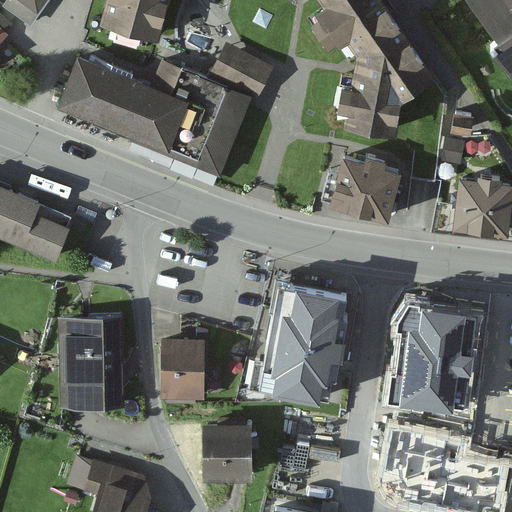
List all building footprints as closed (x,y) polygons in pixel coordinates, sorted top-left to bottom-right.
[(103,0),(99,15),(159,32),(168,0),(103,0)] [(334,119),(397,131),(405,92),(438,69),(389,0),(325,0),(317,5),(321,10),(310,18),(331,48),(348,36),(358,50),(353,71),(352,79),(342,77),(334,119)] [(511,81),(511,0),(467,0),(497,39),(486,47),(511,81)] [(0,41),(10,31),(0,22),(0,41)] [(274,62),(227,38),(213,67),(260,91),(274,62)] [(77,49),(57,101),(133,130),(131,134),(184,154),(221,168),(251,90),(158,55),(150,77),(77,49)] [(455,102),(452,119),(471,122),(474,105),(455,102)] [(446,135),(442,156),(461,159),(464,138),(446,135)] [(331,197),(390,212),(402,164),(385,159),(387,152),(367,147),(365,154),(344,149),(331,197)] [(456,177),(450,233),(505,239),(511,183),(499,182),(500,176),(475,173),(474,179),(456,177)] [(0,231),(56,254),(70,220),(36,205),(40,195),(0,178),(0,231)] [(350,288),(280,274),(261,375),(330,389),(350,288)] [(124,314),(62,314),(62,403),(124,402),(124,314)] [(205,394),(205,336),(164,336),(164,394),(205,394)] [(251,416),(205,416),(206,470),(252,470),(251,416)] [(85,487),(94,456),(77,450),(68,481),(85,487)] [(145,472),(94,456),(85,487),(97,491),(90,511),(145,511),(152,490),(145,472)] [(320,511),(321,507),(275,497),(271,511),(320,511)] [(323,498),(321,507),(320,511),(337,511),(340,501),(323,498)]
